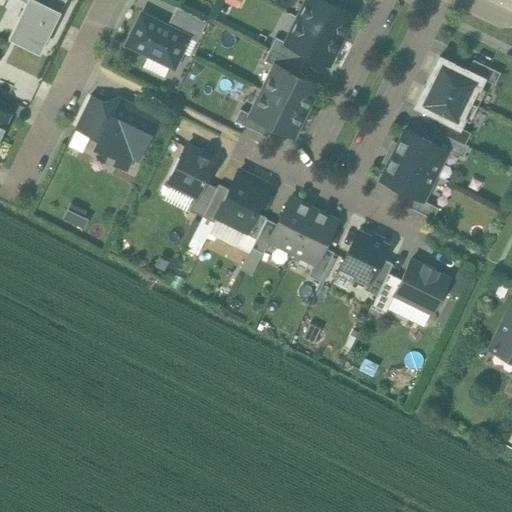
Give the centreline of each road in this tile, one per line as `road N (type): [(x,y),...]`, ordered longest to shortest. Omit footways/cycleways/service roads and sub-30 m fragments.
road 1 (residential): [(113,0),(13,195)]
road 2 (residential): [(344,188),(439,0)]
road 3 (residential): [(385,0),(302,169)]
